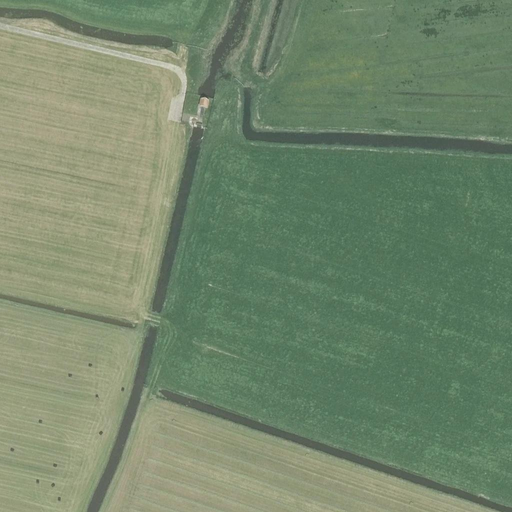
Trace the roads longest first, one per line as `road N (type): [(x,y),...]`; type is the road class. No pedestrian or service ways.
road 1 (track): [(163,320),(139,314),(182,75),(0,25)]
road 2 (track): [(139,314),(0,286)]
